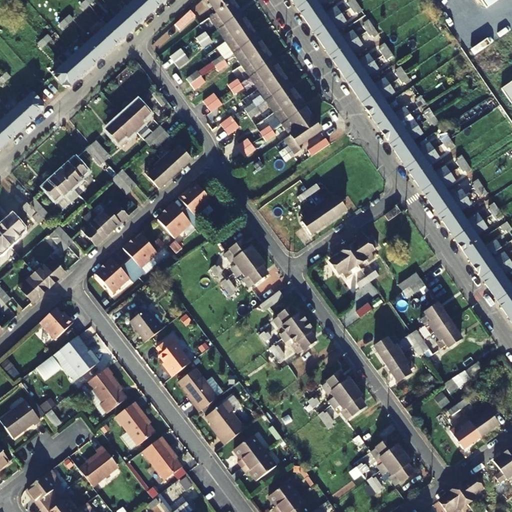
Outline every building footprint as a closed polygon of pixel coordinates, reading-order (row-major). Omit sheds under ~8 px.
[(86,0),(79,7),(83,12),(91,5),(86,0)] [(152,13),(140,0),(137,0),(130,7),(128,9),(141,23),(152,13)] [(162,3),(159,0),(140,0),(152,13),(162,3)] [(208,0),(217,13),(210,18),(212,21),(220,16),(218,14),(234,3),(232,0),(208,0)] [(290,0),(298,11),(313,0),(290,0)] [(313,0),(298,11),(306,22),(322,11),(319,7),(328,0),(313,0)] [(352,9),(358,4),(355,0),(348,0),(349,0),(350,2),(348,4),(352,9)] [(480,0),(487,9),(499,0),(480,0)] [(220,16),(212,21),(220,32),(227,27),(226,25),(242,14),(234,3),(218,14),(220,16)] [(358,14),(363,11),(358,4),(352,9),(355,13),(357,12),(358,14)] [(325,15),(322,11),(306,22),(314,34),(342,15),(337,7),(325,15)] [(141,23),(128,9),(120,16),(118,18),(130,32),(141,23)] [(176,24),(181,30),(196,16),(192,10),(176,24)] [(227,27),(220,32),(228,45),(236,40),(235,37),(250,26),(242,14),(226,25),(227,27)] [(314,34),(322,46),(339,35),(336,30),(347,22),(342,15),(314,34)] [(130,32),(118,18),(109,26),(107,28),(120,42),(130,32)] [(65,20),(59,26),(63,30),(70,25),(65,20)] [(367,32),(374,28),(369,21),(365,24),(366,26),(364,27),(367,32)] [(236,40),(228,45),(235,56),(243,51),(242,49),(258,39),(250,26),(235,37),(236,40)] [(120,42),(107,28),(99,35),(97,37),(110,51),(120,42)] [(374,28),(367,32),(371,37),(372,36),(374,38),(378,35),(374,29),(374,28)] [(322,46),(330,58),(358,39),(353,31),(342,39),(339,35),(322,46)] [(206,32),(197,39),(200,44),(208,38),(209,40),(211,39),(206,32)] [(110,51),(97,37),(88,45),(87,46),(99,61),(100,60),(110,51)] [(208,38),(200,44),(203,48),(212,41),(211,39),(209,40),(208,38)] [(44,39),(37,45),(41,50),(48,44),(44,39)] [(243,51),(235,56),(243,68),(251,62),(250,61),(266,50),(258,39),(242,49),(243,51)] [(330,58),(338,69),(354,58),(351,54),(363,46),(358,39),(330,58)] [(384,56),(390,51),(385,44),(381,47),(382,50),(380,51),(384,56)] [(99,61),(87,46),(78,54),(76,56),(89,70),(99,61)] [(183,50),(172,57),(176,63),(186,55),(183,50)] [(251,62),(243,68),(251,79),(259,74),(258,72),(274,62),(266,50),(250,61),(251,62)] [(391,61),(395,58),(390,51),(384,56),(387,60),(389,59),(391,61)] [(186,55),(176,63),(180,69),(190,60),(186,55)] [(357,63),(354,58),(338,69),(346,81),(374,62),(369,55),(357,63)] [(89,70),(76,56),(67,64),(66,65),(78,79),(89,70)] [(222,56),(213,62),(216,67),(224,62),(225,63),(227,62),(222,56)] [(224,62),(216,67),(219,72),(229,65),(227,62),(225,63),(224,62)] [(259,74),(251,79),(259,91),(267,85),(266,84),(282,73),(274,62),(258,72),(259,74)] [(346,81),(354,93),(370,82),(367,78),(379,69),(374,62),(346,81)] [(66,65),(55,75),(64,87),(71,86),(78,79),(66,65)] [(400,79),(406,75),(401,68),(397,71),(398,72),(396,74),(400,79)] [(199,71),(188,79),(192,85),(203,77),(199,71)] [(267,85),(259,91),(268,103),(275,98),(274,96),(290,85),(282,73),(266,84),(267,85)] [(406,85),(411,82),(406,75),(400,79),(403,84),(405,82),(406,85)] [(203,77),(192,85),(196,90),(207,82),(203,77)] [(354,93),(362,105),(390,86),(385,79),(374,86),(370,82),(354,93)] [(238,80),(229,86),(232,90),(240,85),(241,86),(242,86),(238,80)] [(511,82),(502,90),(511,104),(511,82)] [(240,85),(232,90),(235,95),(244,89),(242,86),(241,86),(240,85)] [(275,98),(268,103),(276,115),(283,110),(282,108),(298,97),(290,85),(274,96),(275,98)] [(362,105),(370,117),(387,105),(384,101),(395,93),(390,86),(362,105)] [(44,104),(34,94),(25,102),(23,104),(36,118),(43,111),(44,104)] [(215,94),(205,102),(209,107),(219,100),(215,94)] [(283,110),(276,115),(284,127),(291,121),(290,119),(306,109),(298,97),(282,108),(283,110)] [(420,109),(426,104),(421,97),(417,100),(418,101),(416,103),(420,109)] [(219,100),(209,107),(213,113),(223,105),(219,100)] [(124,117),(137,131),(144,124),(146,126),(154,118),(139,103),(124,117)] [(255,103),(245,110),(248,114),(256,109),(257,110),(259,109),(255,103)] [(36,118),(23,104),(14,111),(12,113),(25,128),(30,124),(36,118)] [(405,107),(393,115),(387,105),(370,117),(382,134),(399,123),(410,115),(405,107)] [(256,109),(248,114),(251,119),(261,112),(259,109),(257,110),(256,109)] [(291,121),(284,127),(291,136),(314,121),(306,109),(290,119),(291,121)] [(433,117),(435,117),(429,109),(425,112),(426,114),(425,115),(428,120),(433,117)] [(25,128),(12,113),(3,121),(2,123),(14,137),(25,128)] [(124,117),(108,131),(122,147),(131,139),(129,138),(137,131),(124,117)] [(232,117),(221,125),(225,130),(236,122),(232,117)] [(435,126),(439,123),(435,117),(433,117),(428,120),(431,125),(433,124),(435,126)] [(382,134),(390,146),(418,127),(413,119),(402,128),(399,123),(382,134)] [(300,146),(321,131),(314,121),(291,136),(286,140),(296,155),(303,151),(300,146)] [(236,122),(225,130),(229,135),(240,127),(236,122)] [(14,137),(2,123),(0,124),(0,142),(4,146),(14,137)] [(146,141),(150,146),(166,131),(162,127),(146,141)] [(270,127),(261,133),(264,137),(272,132),(273,134),(275,133),(270,127)] [(390,146),(398,158),(415,146),(412,142),(423,134),(418,127),(390,146)] [(154,151),(170,136),(166,131),(150,146),(154,151)] [(272,132),(264,137),(267,142),(276,135),(275,133),(273,134),(272,132)] [(444,144),(450,140),(445,133),(441,136),(443,138),(441,139),(444,144)] [(326,138),(308,151),(312,157),(330,145),(326,138)] [(248,140),(237,148),(240,153),(251,146),(248,140)] [(450,140),(444,144),(448,149),(450,148),(451,150),(455,147),(451,141),(450,140)] [(92,145),(106,161),(111,157),(97,141),(92,145)] [(398,158),(407,170),(435,151),(429,143),(418,151),(415,146),(398,158)] [(92,145),(87,150),(102,166),(106,161),(92,145)] [(169,152),(170,153),(162,160),(176,175),(191,161),(177,145),(169,152)] [(251,146),(240,153),(244,159),(255,151),(251,146)] [(407,170),(414,181),(431,170),(428,166),(440,158),(435,151),(407,170)] [(460,168),(466,163),(462,157),(457,159),(458,161),(456,162),(460,168)] [(60,174),(73,188),(80,181),(82,183),(91,176),(76,159),(60,174)] [(160,189),(176,175),(162,160),(155,167),(154,166),(145,173),(160,189)] [(466,163),(460,168),(464,173),(466,172),(467,174),(471,170),(467,164),(466,163)] [(414,181),(423,193),(451,174),(446,167),(434,174),(431,170),(414,181)] [(119,175),(133,191),(137,187),(123,171),(119,175)] [(60,174),(45,188),(59,203),(67,196),(66,195),(73,188),(60,174)] [(423,193),(431,205),(447,194),(444,189),(456,182),(451,174),(423,193)] [(119,175),(114,180),(128,195),(133,191),(119,175)] [(482,188),(483,188),(478,181),(474,183),(475,185),(473,187),(476,192),(482,188)] [(320,189),(316,185),(307,191),(310,196),(320,189)] [(213,202),(198,186),(189,194),(187,192),(179,198),(187,207),(196,217),(213,202)] [(483,198),(488,195),(483,188),(482,188),(476,192),(480,197),(482,195),(483,198)] [(310,196),(307,191),(298,198),(301,202),(310,196)] [(431,205),(439,217),(467,198),(462,191),(450,198),(447,194),(431,205)] [(324,198),(326,202),(318,207),(329,223),(346,211),(337,198),(334,200),(330,194),(324,198)] [(439,217),(447,228),(463,217),(460,213),(472,205),(467,198),(439,217)] [(50,215),(36,199),(30,203),(39,212),(45,219),(50,215)] [(105,209),(107,210),(99,217),(113,232),(128,217),(114,202),(105,209)] [(196,217),(187,207),(181,212),(174,204),(167,210),(168,211),(158,220),(175,239),(191,224),(195,228),(201,223),(196,217)] [(493,216),(499,211),(494,204),(490,207),(491,209),(489,211),(493,216)] [(301,214),(305,220),(302,222),(311,235),(329,223),(318,207),(310,213),(307,209),(301,214)] [(384,216),(389,222),(401,213),(397,207),(384,216)] [(499,221),(504,218),(499,211),(493,216),(496,220),(498,219),(499,221)] [(34,217),(40,223),(45,219),(39,212),(34,217)] [(447,228),(455,241),(483,222),(478,214),(467,222),(463,217),(447,228)] [(0,228),(0,232),(11,244),(18,238),(20,240),(28,232),(14,216),(0,228)] [(97,245),(113,232),(99,217),(92,223),(91,222),(83,230),(97,245)] [(455,241),(463,252),(480,241),(477,236),(488,229),(483,222),(455,241)] [(507,233),(511,230),(508,224),(507,223),(500,227),(504,232),(506,231),(507,233)] [(70,247),(75,243),(60,226),(55,231),(70,247)] [(55,231),(51,235),(65,252),(70,247),(55,231)] [(0,232),(0,257),(5,253),(3,251),(11,244),(0,232)] [(158,254),(141,235),(131,244),(130,243),(123,249),(131,258),(126,263),(139,278),(145,273),(142,269),(158,254)] [(348,250),(359,266),(367,260),(369,263),(376,258),(372,252),(374,250),(365,237),(348,250)] [(230,261),(233,259),(237,266),(238,267),(245,262),(240,256),(249,250),(243,241),(225,255),(230,261)] [(485,248),(480,241),(463,252),(473,268),(490,256),(501,248),(496,241),(485,248)] [(262,267),(265,265),(252,248),(249,250),(240,256),(245,262),(238,267),(237,266),(232,270),(238,278),(244,274),(243,273),(249,268),(253,274),(262,267)] [(348,250),(330,262),(339,275),(342,273),(346,279),(353,274),(351,271),(359,266),(348,250)] [(482,279),(510,260),(505,253),(493,260),(490,256),(473,268),(482,279)] [(42,265),(44,267),(37,273),(50,288),(66,274),(51,258),(42,265)] [(139,278),(126,263),(120,268),(112,259),(105,265),(107,266),(97,275),(113,294),(130,279),(134,283),(139,278)] [(482,279),(490,291),(506,280),(503,276),(511,269),(511,263),(510,260),(482,279)] [(310,275),(321,283),(329,270),(319,263),(310,275)] [(217,268),(216,266),(211,270),(217,277),(223,272),(220,267),(217,268)] [(243,273),(244,274),(248,281),(246,283),(250,289),(268,275),(262,267),(253,274),(249,268),(243,273)] [(426,269),(408,281),(412,286),(419,282),(430,275),(426,269)] [(367,278),(371,283),(380,277),(376,272),(367,278)] [(50,288),(37,273),(29,280),(27,279),(19,287),(34,303),(50,288)] [(422,287),(433,280),(430,275),(419,282),(422,287)] [(367,278),(358,285),(361,289),(371,283),(367,278)] [(226,280),(221,283),(226,291),(233,286),(229,280),(227,282),(226,280)] [(490,291),(498,303),(511,292),(511,282),(509,284),(506,280),(490,291)] [(0,296),(7,304),(11,299),(0,285),(0,296)] [(235,292),(236,290),(233,286),(226,291),(231,297),(236,294),(235,292)] [(280,291),(262,305),(266,311),(284,297),(280,291)] [(511,292),(498,303),(506,315),(511,310),(511,292)] [(450,322),(438,304),(425,313),(427,315),(421,319),(426,326),(429,324),(434,332),(450,322)] [(279,327),(282,326),(286,332),(287,333),(294,329),(289,322),(298,316),(292,307),(279,317),(274,321),(279,327)] [(65,318),(57,309),(41,323),(56,340),(74,323),(68,316),(65,318)] [(146,310),(130,322),(146,343),(162,329),(146,310)] [(311,333),(313,331),(301,314),(298,316),(289,322),(294,329),(287,333),(286,332),(281,336),(286,343),(292,339),(291,338),(298,334),(302,339),(311,333)] [(450,322),(434,332),(440,341),(437,343),(442,349),(447,345),(449,348),(462,340),(450,322)] [(411,334),(418,344),(423,340),(417,331),(411,334)] [(266,334),(264,332),(260,335),(266,343),(272,338),(268,333),(266,334)] [(291,338),(292,339),(297,346),(294,348),(299,354),(317,341),(311,333),(302,339),(298,334),(291,338)] [(413,347),(418,344),(411,334),(407,337),(413,347)] [(168,368),(167,369),(173,377),(191,363),(176,344),(178,342),(173,335),(157,348),(161,354),(159,356),(168,368)] [(387,339),(374,348),(386,366),(402,355),(396,347),(399,344),(395,337),(389,341),(387,339)] [(81,377),(98,364),(77,339),(61,352),(81,377)] [(424,353),(429,350),(423,340),(418,344),(424,353)] [(481,343),(470,350),(474,355),(484,347),(481,343)] [(413,347),(420,356),(424,353),(418,344),(413,347)] [(274,346),(271,349),(276,357),(282,352),(279,347),(276,348),(274,346)] [(324,351),(315,359),(319,365),(329,358),(324,351)] [(284,358),(286,356),(282,352),(276,357),(280,363),(285,360),(284,358)] [(402,355),(386,366),(398,383),(411,374),(409,372),(415,368),(411,361),(407,363),(402,355)] [(330,359),(320,367),(323,372),(333,364),(330,359)] [(478,362),(466,372),(470,377),(482,369),(478,362)] [(493,362),(484,369),(488,375),(497,368),(493,362)] [(97,408),(101,406),(107,413),(108,414),(128,399),(111,377),(113,375),(108,369),(86,386),(91,393),(87,396),(97,408)] [(196,404),(195,405),(200,412),(219,397),(197,369),(179,382),(196,404)] [(327,392),(330,391),(335,397),(336,399),(342,395),(338,389),(347,382),(341,374),(323,387),(327,392)] [(453,385),(455,388),(466,381),(462,374),(445,383),(448,388),(453,385)] [(359,399),(362,397),(350,380),(347,382),(338,389),(342,395),(336,399),(335,397),(329,402),(335,410),(341,406),(340,405),(347,400),(351,406),(359,399)] [(82,389),(87,396),(91,393),(86,386),(82,389)] [(222,437),(221,439),(226,445),(245,430),(233,414),(242,406),(234,396),(207,417),(222,437)] [(50,398),(39,406),(43,413),(55,405),(50,398)] [(457,405),(461,409),(470,402),(467,398),(457,405)] [(315,401),(313,399),(309,401),(315,409),(321,404),(317,399),(315,401)] [(340,405),(341,406),(346,413),(343,415),(348,421),(366,408),(359,399),(351,406),(347,400),(340,405)] [(33,424),(35,426),(42,421),(26,401),(0,421),(14,439),(33,424)] [(135,403),(116,418),(128,433),(122,438),(132,450),(138,445),(139,447),(156,433),(139,412),(140,410),(135,403)] [(457,405),(448,412),(451,416),(461,409),(457,405)] [(103,416),(107,413),(101,406),(97,408),(103,416)] [(470,422),(481,437),(498,425),(489,411),(486,413),(482,408),(475,413),(478,416),(470,422)] [(46,416),(56,430),(62,425),(52,412),(46,416)] [(324,412),(319,416),(325,423),(331,418),(327,413),(325,414),(324,412)] [(373,417),(362,425),(366,432),(378,423),(373,417)] [(333,424),(335,423),(331,418),(325,423),(330,429),(334,426),(333,424)] [(454,436),(464,450),(481,437),(470,422),(462,427),(460,424),(453,429),(457,434),(454,436)] [(242,460),(239,462),(243,468),(266,451),(254,435),(235,450),(242,460)] [(162,438),(144,453),(166,482),(183,468),(166,446),(168,445),(162,438)] [(376,459),(379,457),(384,464),(385,465),(391,461),(387,455),(396,448),(389,440),(371,453),(376,459)] [(408,465),(411,463),(398,446),(396,448),(387,455),(391,461),(385,465),(384,464),(378,468),(384,476),(390,472),(389,471),(395,466),(399,471),(408,465)] [(0,469),(10,461),(0,447),(0,469)] [(97,452),(100,456),(81,470),(85,476),(94,488),(119,468),(103,447),(97,452)] [(511,448),(502,456),(508,464),(511,460),(511,448)] [(251,470),(258,480),(277,466),(266,451),(243,468),(247,473),(251,470)] [(502,456),(494,462),(501,472),(495,477),(500,484),(506,479),(507,480),(511,476),(511,460),(508,464),(502,456)] [(363,466),(362,464),(358,467),(363,474),(369,470),(366,465),(363,466)] [(389,471),(390,472),(394,478),(392,480),(396,486),(414,474),(408,465),(399,471),(395,466),(389,471)] [(52,470),(27,490),(42,509),(60,496),(55,490),(63,484),(52,470)] [(475,476),(457,488),(468,504),(476,499),(478,502),(485,497),(481,491),(484,489),(475,476)] [(184,490),(191,486),(186,477),(179,481),(184,490)] [(372,478),(367,481),(373,488),(379,483),(375,478),(373,479),(372,478)] [(277,507),(273,509),(275,511),(281,511),(301,498),(290,482),(270,497),(277,507)] [(381,490),(383,488),(379,483),(373,488),(378,495),(382,492),(381,490)] [(461,511),(460,510),(468,504),(457,488),(440,501),(447,511),(451,511),(452,511),(451,511),(461,511)] [(74,511),(66,501),(70,497),(65,492),(60,496),(42,509),(44,511),(74,511)] [(157,498),(149,505),(152,509),(160,502),(157,498)] [(312,511),(301,498),(281,511),(312,511)] [(194,511),(188,503),(176,511),(194,511)]
